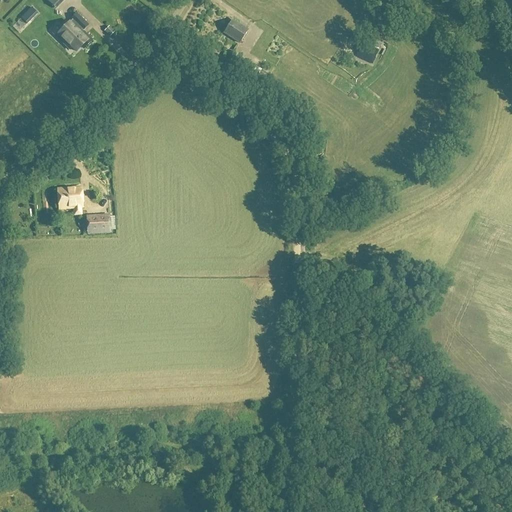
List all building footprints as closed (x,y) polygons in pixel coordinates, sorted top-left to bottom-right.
[(33,11),(41,8),(38,0),(30,4),(33,11)] [(73,47),(76,51),(82,46),(84,48),(92,40),(81,30),(87,24),(76,13),(70,19),(73,22),(71,24),(69,23),(59,34),(64,39),(61,41),(70,50),(73,47)] [(24,14),(21,18),(27,24),(31,20),(24,14)] [(232,20),(223,33),(239,44),(248,30),(232,20)] [(104,31),(110,37),(115,32),(109,26),(104,31)] [(357,57),(373,64),(378,50),(362,44),(357,57)] [(261,70),(255,67),(256,65),(235,52),(227,64),(249,78),(250,75),(256,79),(261,70)] [(94,142),(76,151),(80,160),(98,151),(94,142)] [(80,207),(83,207),(81,188),(57,190),(59,209),(74,208),(74,215),(80,214),(80,207)] [(109,215),(86,217),(88,237),(111,235),(109,215)]
